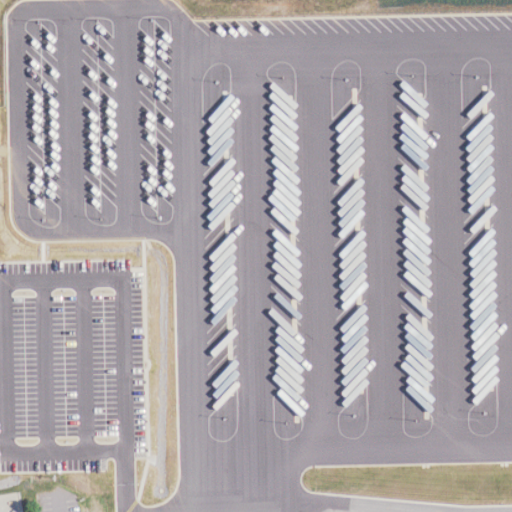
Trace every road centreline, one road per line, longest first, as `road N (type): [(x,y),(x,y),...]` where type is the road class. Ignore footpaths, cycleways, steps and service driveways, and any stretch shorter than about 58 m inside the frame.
road 1 (residential): [(0,455),(511,464)]
road 2 (residential): [(454,114),(0,106)]
